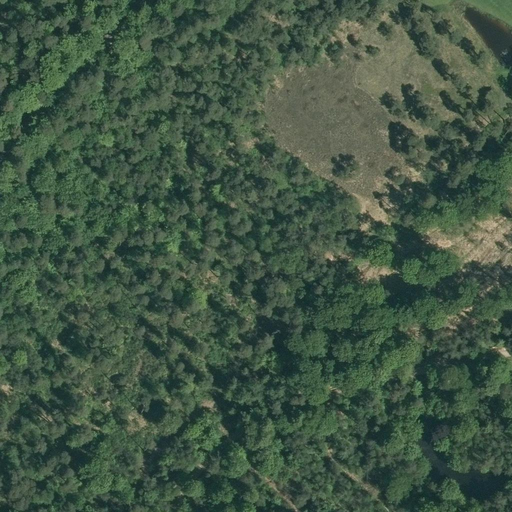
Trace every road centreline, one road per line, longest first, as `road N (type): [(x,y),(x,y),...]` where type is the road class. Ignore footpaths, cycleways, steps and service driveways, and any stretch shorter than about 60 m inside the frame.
road 1 (track): [(171,511),(215,452),(246,433),(419,375),(511,355)]
road 2 (unknown): [(178,0),(0,189)]
road 3 (tertiary): [(0,159),(149,0)]
